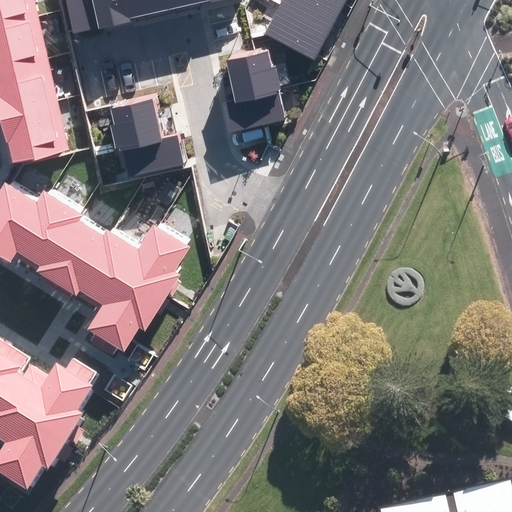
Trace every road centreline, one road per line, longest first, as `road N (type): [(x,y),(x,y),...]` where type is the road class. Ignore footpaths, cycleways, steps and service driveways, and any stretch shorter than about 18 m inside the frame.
road 1 (primary): [(89,511),(191,383),(240,305),(400,0)]
road 2 (primary): [(462,15),(307,308),(172,511)]
road 3 (secondary): [(511,135),(462,15)]
